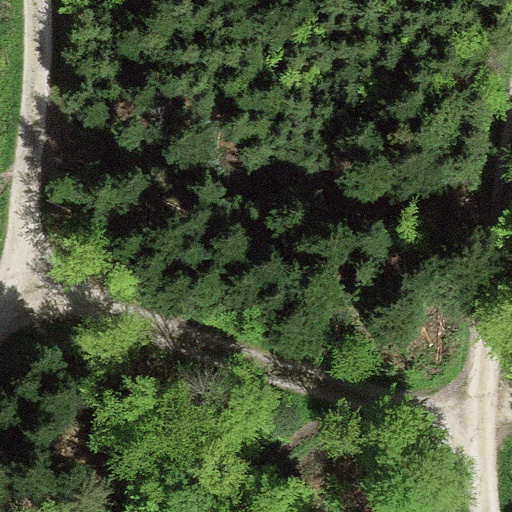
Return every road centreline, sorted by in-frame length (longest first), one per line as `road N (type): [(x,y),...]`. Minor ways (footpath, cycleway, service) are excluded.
road 1 (track): [(9,279),(471,434)]
road 2 (track): [(485,511),(471,434),(511,110)]
road 3 (track): [(45,0),(36,156),(0,295)]
